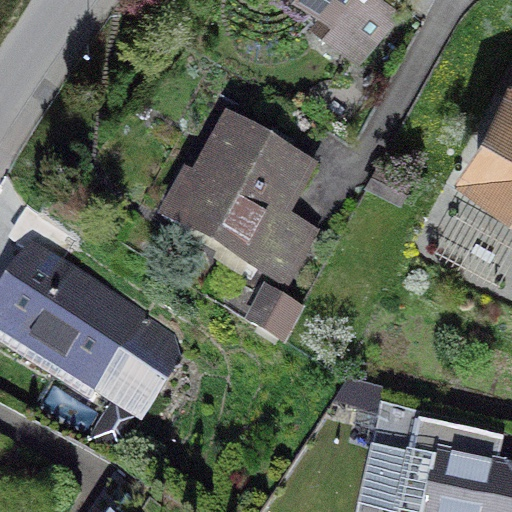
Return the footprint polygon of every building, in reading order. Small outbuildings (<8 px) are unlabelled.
[(382,0),(304,0),(334,24),(317,46),(357,77),(399,24),(377,7),(382,0)] [(511,73),(458,173),(511,202),(511,73)] [(288,287),(311,241),(288,230),(313,178),(221,135),(196,187),(176,178),(154,224),(288,287)] [(184,360),(26,260),(0,301),(0,349),(136,435),(184,360)] [(298,313),(269,296),(253,323),(282,340),(298,313)] [(511,511),(511,478),(412,455),(398,511),(511,511)]
